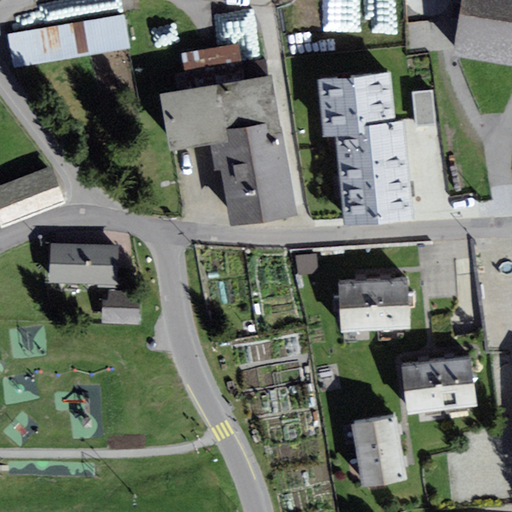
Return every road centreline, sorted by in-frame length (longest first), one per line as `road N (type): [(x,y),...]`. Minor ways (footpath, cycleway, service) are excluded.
road 1 (residential): [(163,229),(278,238),(511,228)]
road 2 (residential): [(163,229),(190,361),(254,511)]
road 3 (residential): [(0,73),(69,167),(91,218)]
